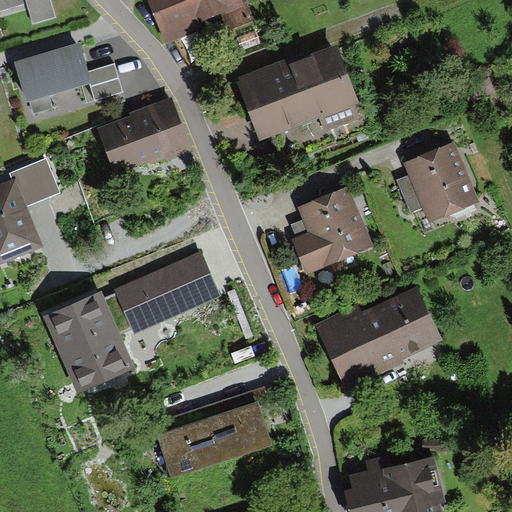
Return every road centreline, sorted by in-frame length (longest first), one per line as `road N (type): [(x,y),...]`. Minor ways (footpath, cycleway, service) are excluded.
road 1 (residential): [(107,0),(167,64),(189,101),(312,403),(337,511)]
road 2 (unknown): [(230,206),(88,266)]
